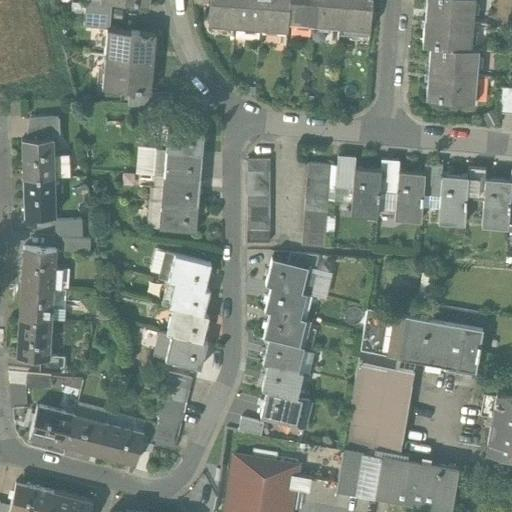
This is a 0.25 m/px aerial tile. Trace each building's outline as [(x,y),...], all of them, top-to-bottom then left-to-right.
[(100,0),(96,0),(77,0),(76,13),(110,15),(111,1),(100,0)] [(236,0),(209,0),(209,8),(208,24),(234,26),(236,0)] [(262,0),(236,0),(234,26),(260,28),(262,0)] [(288,0),(262,0),(260,28),(286,30),(287,22),(288,0)] [(314,0),(288,0),(287,22),(313,24),(314,0)] [(341,0),(314,0),(313,24),(339,26),(341,0)] [(371,0),(341,0),(339,26),(369,29),(371,0)] [(425,0),(424,19),(472,23),(473,0),(425,0)] [(110,15),(76,13),(75,27),(106,30),(109,30),(110,15)] [(472,23),(424,19),(422,45),(430,46),(470,49),(472,23)] [(109,30),(106,30),(104,55),(152,59),(154,34),(109,30)] [(470,49),(430,46),(427,72),(476,76),(478,50),(470,49)] [(152,59),(104,55),(101,87),(121,89),(120,104),(145,107),(146,91),(149,92),(152,59)] [(476,76),(427,72),(425,97),(474,101),(476,76)] [(511,87),(501,88),(499,113),(511,113),(511,87)] [(149,92),(146,91),(145,107),(172,109),(174,94),(149,92)] [(492,111),(480,117),(488,130),(499,123),(492,111)] [(58,117),(28,116),(28,134),(58,133),(58,117)] [(203,127),(167,124),(165,151),(201,154),(203,127)] [(52,139),(22,140),(23,178),(54,177),(70,177),(69,155),(53,155),(52,139)] [(201,154),(165,151),(163,176),(199,179),(201,154)] [(355,156),(338,155),(335,186),(352,188),(350,214),(377,216),(379,190),(381,169),(380,168),(354,166),(355,156)] [(270,160),(247,159),(247,172),(270,172),(270,160)] [(424,172),(398,170),(399,160),(381,159),(380,168),(381,169),(379,190),(396,191),(394,217),(420,220),(423,194),(424,172)] [(331,164),(308,162),(307,175),(330,177),(331,164)] [(467,176),(441,174),(442,164),(424,162),(424,172),(423,194),(440,195),(438,221),(464,223),(466,197),(467,176)] [(511,179),(485,177),(486,167),(468,166),(467,176),(466,197),(483,199),(481,225),(507,227),(509,201),(511,180),(511,179)] [(270,172),(247,172),(247,183),(270,183),(270,172)] [(330,177),(307,175),(306,186),(329,188),(330,177)] [(199,179),(163,176),(161,201),(197,204),(199,179)] [(54,177),(23,178),(25,217),(55,216),(54,177)] [(270,183),(247,183),(247,195),(270,195),(270,183)] [(329,188),(306,186),(305,198),(328,200),(329,188)] [(270,195),(247,195),(246,207),(270,207),(270,195)] [(328,200),(305,198),(304,209),(327,211),(328,200)] [(197,204),(161,201),(158,228),(194,231),(197,204)] [(270,207),(246,207),(246,218),(270,218),(270,207)] [(327,211),(304,209),(303,221),(326,223),(327,211)] [(270,218),(246,218),(246,230),(270,230),(270,218)] [(82,238),(81,219),(55,220),(54,237),(62,237),(82,238)] [(326,223),(303,221),(302,233),(325,235),(326,223)] [(270,230),(246,230),(246,242),(270,242),(270,230)] [(325,235),(302,233),(301,245),(324,247),(325,235)] [(82,238),(62,237),(62,251),(88,254),(89,239),(82,238)] [(55,249),(24,246),(21,285),(52,288),(55,249)] [(209,263),(155,250),(150,272),(159,274),(158,279),(173,282),(203,289),(209,263)] [(318,255),(291,252),(288,262),(307,266),(316,269),(318,255)] [(288,262),(272,258),(266,283),(270,284),(305,293),(325,298),(331,272),(316,269),(307,266),(288,262)] [(203,289),(173,282),(167,306),(172,308),(202,315),(208,290),(203,289)] [(305,293),(270,284),(264,309),(269,310),(299,317),(305,293)] [(52,288),(21,285),(19,316),(51,319),(64,320),(66,289),(52,288)] [(202,315),(172,308),(166,333),(201,341),(207,316),(202,315)] [(482,328),(367,308),(358,361),(397,368),(399,357),(450,366),(449,370),(473,374),(473,370),(475,370),(482,328)] [(299,317),(269,310),(263,336),(268,337),(298,344),(304,319),(299,317)] [(51,319),(19,316),(16,355),(40,357),(48,358),(48,355),(51,319)] [(201,341),(166,333),(158,332),(154,351),(166,354),(165,359),(200,368),(206,342),(201,341)] [(298,344),(268,337),(262,362),(267,363),(297,370),(303,345),(298,344)] [(64,356),(48,355),(48,358),(40,357),(39,371),(63,372),(64,356)] [(397,368),(358,361),(343,448),(344,448),(398,457),(413,372),(397,369),(397,368)] [(297,370),(267,363),(261,388),(266,389),(296,396),(302,372),(297,370)] [(50,374),(25,372),(24,386),(49,388),(50,374)] [(192,378),(169,372),(166,384),(189,390),(192,378)] [(189,390),(166,384),(163,396),(186,401),(189,390)] [(296,396),(266,389),(260,415),(305,425),(311,400),(296,396)] [(511,392),(498,390),(487,448),(511,451),(511,392)] [(186,401),(163,396),(160,407),(184,412),(186,401)] [(75,414),(37,404),(29,435),(67,444),(75,414)] [(184,412),(160,407),(157,418),(181,424),(184,412)] [(105,422),(75,414),(67,444),(97,452),(105,422)] [(263,422),(241,416),(238,429),(261,433),(263,422)] [(181,424),(157,418),(155,429),(178,435),(181,424)] [(143,431),(105,422),(97,452),(135,462),(143,431)] [(178,435),(155,429),(151,443),(175,448),(178,435)] [(398,457),(344,448),(337,489),(450,509),(457,468),(398,457)] [(252,459),(234,456),(224,511),(290,511),(298,466),(276,463),(278,454),(253,450),(252,459)] [(47,511),(53,491),(15,481),(9,504),(8,511),(9,511),(47,511)] [(88,511),(91,500),(53,491),(47,511),(88,511)] [(9,504),(0,501),(0,511),(9,511),(8,511),(9,504)]
